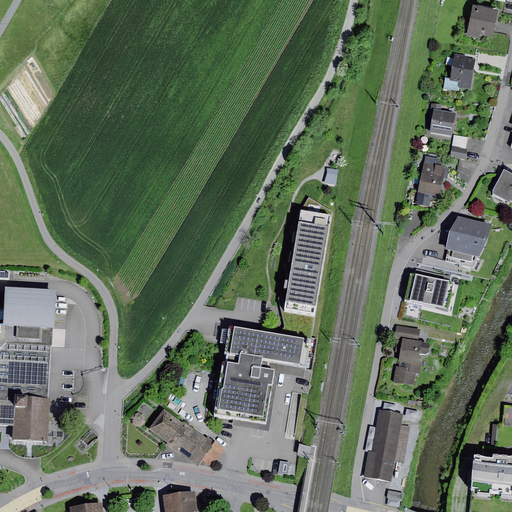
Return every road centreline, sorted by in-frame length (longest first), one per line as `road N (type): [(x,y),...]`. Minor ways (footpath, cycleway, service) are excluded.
road 1 (residential): [(109,474),(112,389),(141,377),(196,308),(329,75),(354,0)]
road 2 (residential): [(352,511),(399,260),(458,204),(489,159),(511,56)]
road 3 (residential): [(344,511),(211,480),(109,474)]
